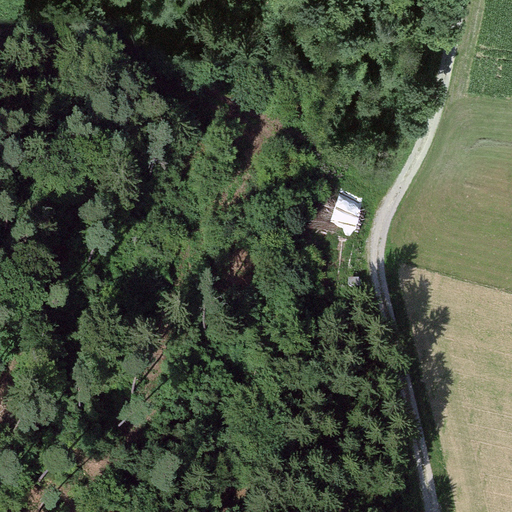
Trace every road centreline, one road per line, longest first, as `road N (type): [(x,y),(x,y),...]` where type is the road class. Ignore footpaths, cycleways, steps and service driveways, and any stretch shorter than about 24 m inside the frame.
road 1 (track): [(467,0),(434,142),(390,224),(385,259),(435,511)]
road 2 (track): [(0,72),(54,80),(398,209)]
